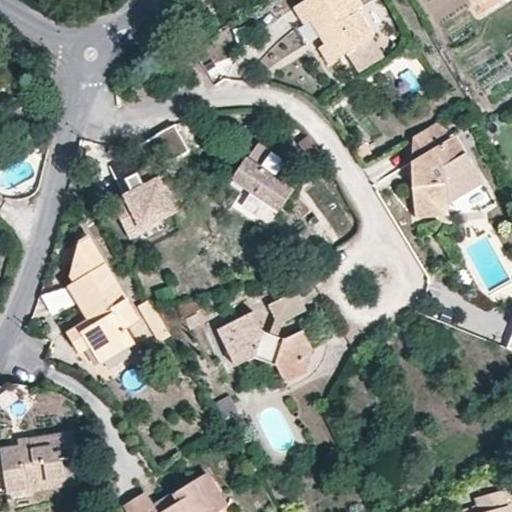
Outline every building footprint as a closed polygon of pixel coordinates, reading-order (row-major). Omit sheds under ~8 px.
[(356,0),(307,0),(295,8),(303,23),(310,20),(325,43),(319,48),(327,63),(373,35),(357,10),(361,7),(356,0)] [(457,138),(434,124),(413,137),(415,220),(450,215),(447,205),(484,187),(457,138)] [(245,159),(231,180),(252,194),(278,211),(292,189),(245,159)] [(175,213),(156,176),(138,185),(132,172),(120,178),(126,189),(107,198),(127,237),(175,213)] [(270,224),(278,211),(252,194),(243,207),(270,224)] [(114,282),(81,229),(71,289),(87,319),(68,332),(78,352),(90,346),(98,361),(134,343),(125,328),(136,319),(114,282)] [(268,304),(275,320),(277,323),(282,321),(303,311),(294,291),(268,304)] [(157,315),(148,301),(138,306),(159,342),(169,335),(157,315)] [(276,337),(268,334),(263,332),(252,311),(216,330),(234,364),(253,358),(274,365),(283,382),(303,372),(310,348),(302,330),(281,339),(276,337)] [(275,320),(268,334),(276,337),(282,321),(277,323),(275,320)] [(211,405),(227,430),(232,438),(247,428),(227,394),(211,405)] [(18,445),(0,447),(0,452),(6,492),(23,489),(25,492),(77,484),(71,431),(25,438),(24,437),(16,438),(18,445)] [(144,492),(123,506),(126,511),(215,511),(226,505),(206,474),(153,506),(144,492)] [(509,511),(503,489),(475,498),(478,511),(509,511)]
